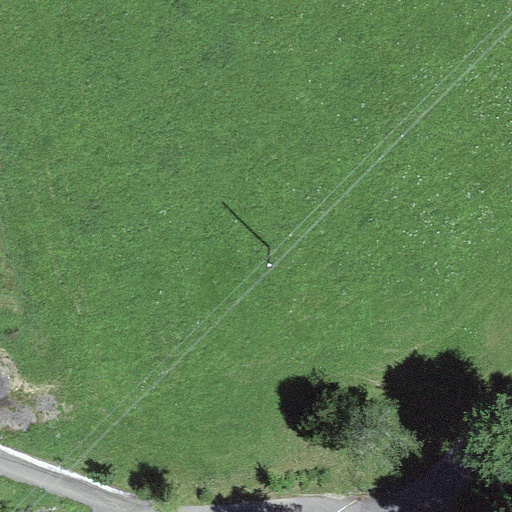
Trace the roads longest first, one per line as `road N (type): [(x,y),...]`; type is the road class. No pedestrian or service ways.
road 1 (track): [(0,459),(142,511)]
road 2 (track): [(414,511),(511,407)]
